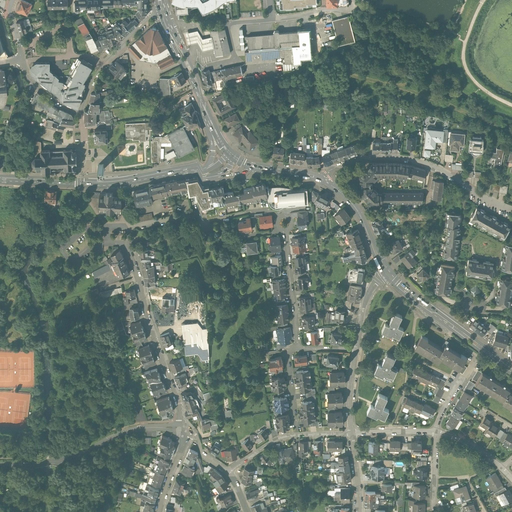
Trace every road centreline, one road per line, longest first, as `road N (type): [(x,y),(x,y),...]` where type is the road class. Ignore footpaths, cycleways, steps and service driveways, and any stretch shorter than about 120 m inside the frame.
road 1 (residential): [(322,180),(340,165),(396,156),(430,166),(511,214)]
road 2 (primary): [(0,190),(101,194),(203,175)]
road 3 (residential): [(185,444),(120,256)]
road 4 (residential): [(185,444),(137,442),(77,470),(0,481)]
road 5 (secondary): [(387,274),(511,371)]
road 6 (residential): [(227,473),(281,437),(350,433)]
road 7 (unclassified): [(185,73),(234,60),(227,24),(271,20)]
road 8 (residential): [(125,240),(245,212)]
